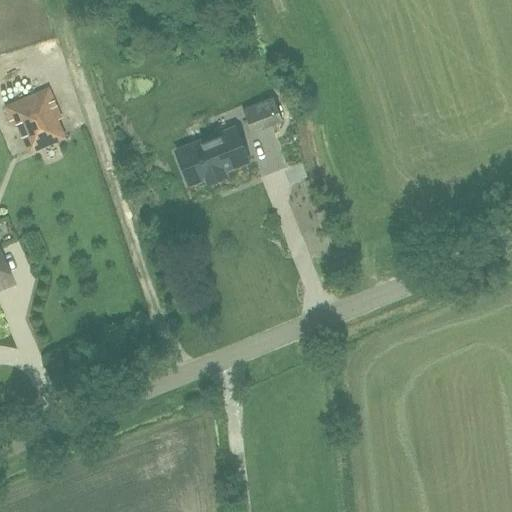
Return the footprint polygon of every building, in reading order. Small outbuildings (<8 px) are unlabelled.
[(44,92),(6,108),(12,121),(16,119),(30,151),(63,137),(44,92)] [(247,118),(256,132),(280,115),(271,102),(247,118)] [(248,160),(236,128),(176,151),(188,182),(207,175),(208,179),(223,174),(221,170),(248,160)] [(261,179),(205,199),(218,233),(274,213),(261,179)] [(0,274),(0,293),(24,289),(21,270),(0,274)]
